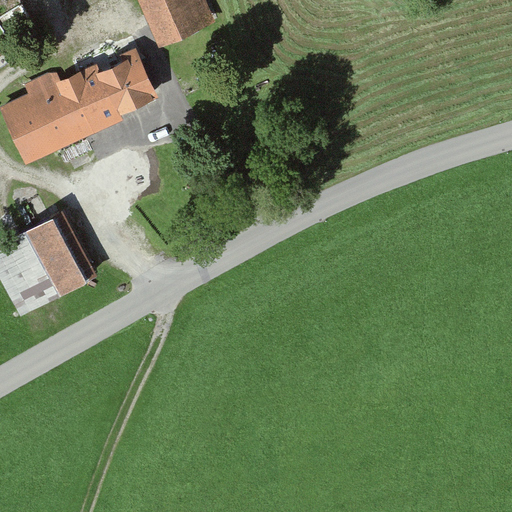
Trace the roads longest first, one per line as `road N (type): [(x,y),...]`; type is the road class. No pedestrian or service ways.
road 1 (tertiary): [(511,136),(355,194),(0,383)]
road 2 (track): [(175,287),(86,511)]
road 3 (track): [(0,150),(83,211),(160,295)]
